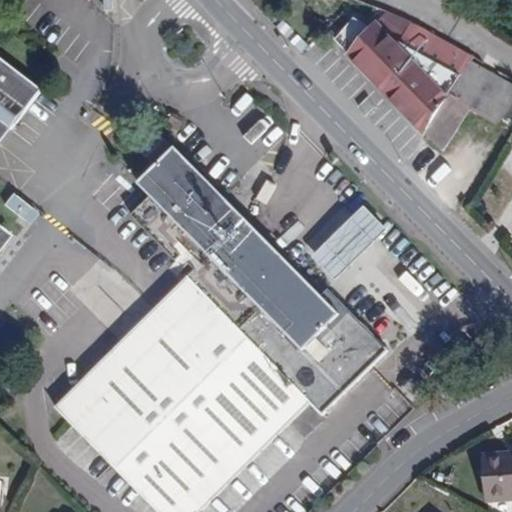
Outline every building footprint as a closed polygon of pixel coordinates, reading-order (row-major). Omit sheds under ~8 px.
[(399,16),(394,14),(387,11),(378,23),(385,27),(390,28),(399,16)] [(355,19),(336,40),(350,54),(349,55),(443,151),(473,106),(499,120),(511,98),(511,86),(421,31),(413,46),(396,38),(374,28),(378,23),(377,23),(373,27),(355,19)] [(0,249),(6,246),(0,236),(0,128),(4,124),(11,130),(12,130),(27,110),(42,90),(0,57),(0,249)] [(178,127),(182,119),(174,114),(170,122),(178,127)] [(389,351),(347,308),(340,315),(176,148),(139,184),(151,196),(132,216),(177,261),(169,268),(177,276),(189,264),(196,270),(56,408),(158,511),(200,511),(284,429),(310,404),(322,416),(389,351)] [(12,194),(3,207),(30,224),(38,212),(12,194)] [(313,257),(336,281),(388,231),(365,207),(338,233),(313,257)] [(14,236),(0,224),(0,236),(6,246),(14,236)] [(511,457),(484,460),(486,502),(511,500),(511,457)]
